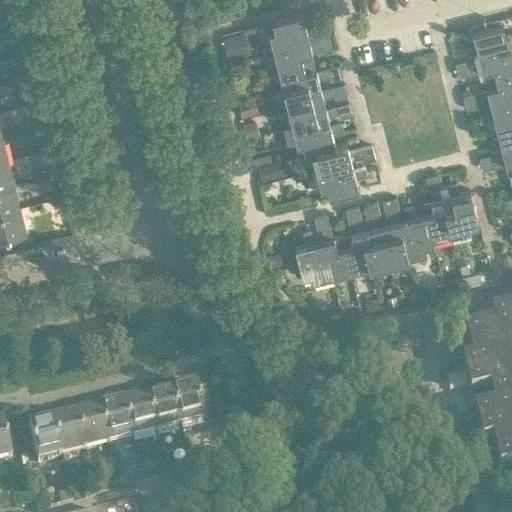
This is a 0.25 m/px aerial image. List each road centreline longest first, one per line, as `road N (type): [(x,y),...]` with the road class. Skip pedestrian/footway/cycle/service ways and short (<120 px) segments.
road 1 (residential): [(148,238),(201,273),(436,511)]
road 2 (residential): [(91,0),(148,238)]
road 3 (residential): [(0,277),(148,238)]
road 4 (residential): [(357,32),(491,0)]
